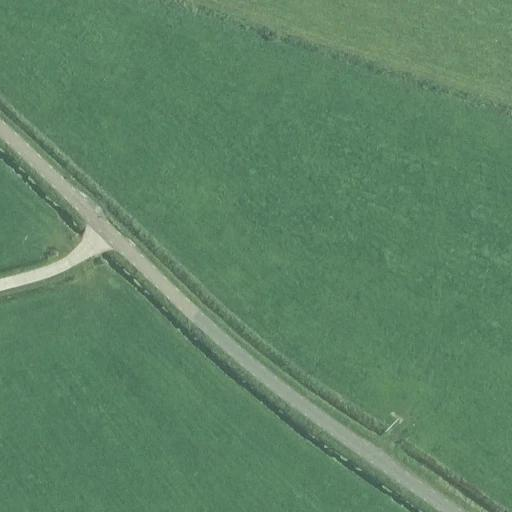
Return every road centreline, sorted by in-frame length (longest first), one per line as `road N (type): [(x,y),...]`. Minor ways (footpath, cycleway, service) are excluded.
road 1 (unclassified): [(458,511),(249,367),(105,230)]
road 2 (unclassified): [(105,230),(0,135)]
road 3 (unclassified): [(0,286),(54,271),(105,230)]
